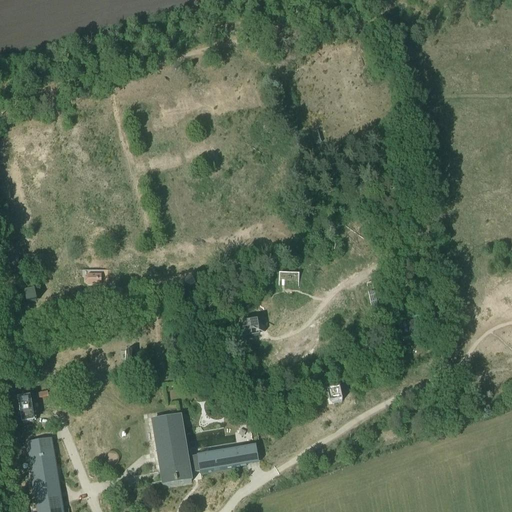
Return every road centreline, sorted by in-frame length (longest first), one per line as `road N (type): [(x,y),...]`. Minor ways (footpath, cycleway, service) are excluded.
road 1 (track): [(0,104),(379,3)]
road 2 (track): [(393,0),(379,3),(444,370)]
road 3 (unclassified): [(288,226),(150,279),(10,310)]
road 4 (residential): [(96,511),(10,310)]
road 5 (track): [(277,471),(444,370)]
road 6 (track): [(149,240),(107,75)]
